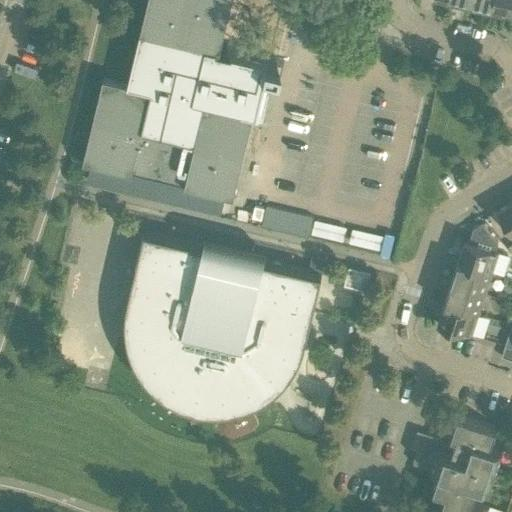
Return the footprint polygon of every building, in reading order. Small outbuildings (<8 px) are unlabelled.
[(146,0),(127,81),(103,76),(82,159),(233,196),(251,120),(262,122),(269,93),(261,91),(264,76),(268,77),(273,52),(225,41),(223,50),(217,48),(217,47),(219,47),(230,0),(146,0)] [(488,14),(491,0),(469,0),(469,1),(478,3),(476,11),(488,14)] [(511,11),(511,0),(491,0),(488,14),(500,17),(502,9),(511,11)] [(511,200),(497,210),(511,235),(511,200)] [(313,215),(266,204),(261,224),(308,235),(313,215)] [(332,221),(328,232),(343,237),(347,226),(332,221)] [(464,240),(457,261),(491,272),(498,251),(493,250),(494,244),(481,222),(472,227),(468,241),(464,240)] [(311,314),(321,272),(144,229),(133,271),(142,273),(139,286),(137,285),(133,299),(131,316),(132,332),(136,349),(143,364),(156,379),(172,392),(186,398),(196,402),(200,403),(211,404),(226,403),(242,400),(260,392),(268,386),(279,375),(286,367),(291,357),(296,346),(301,326),(299,325),(302,312),(311,314)] [(484,293),(491,272),(457,261),(450,282),(484,293)] [(369,272),(349,267),(344,283),(365,288),(369,272)] [(477,313),(484,293),(450,282),(444,302),(477,313)] [(471,334),(477,313),(444,302),(437,323),(471,334)] [(511,346),(504,344),(504,345),(500,355),(511,359),(511,346)] [(426,506),(424,511),(480,511),(483,504),(471,500),(477,483),(489,487),(501,448),(489,444),(495,426),(456,414),(450,434),(455,436),(453,442),(435,436),(430,453),(417,448),(412,462),(438,471),(432,489),(444,493),(439,510),(426,506)]
